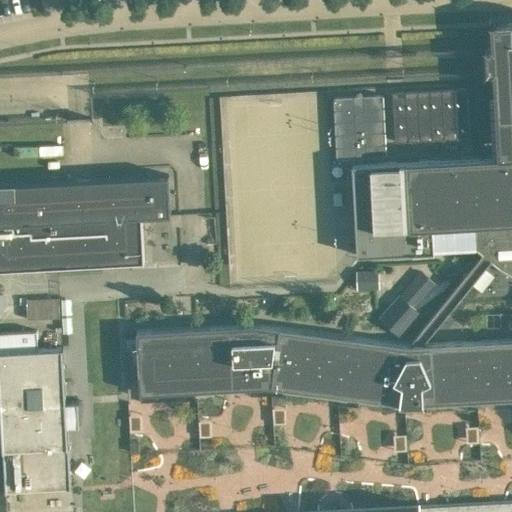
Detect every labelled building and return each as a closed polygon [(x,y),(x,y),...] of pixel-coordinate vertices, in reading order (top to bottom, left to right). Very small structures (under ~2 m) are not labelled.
[(487,70),(495,70),(499,155),(473,156),(353,163),(355,201),(358,254),(437,250),(478,247),(485,254),(468,275),(464,280),(412,343),(410,343),(280,326),(257,323),(139,331),(142,391),(272,385),(407,403),(511,397),(511,499),(284,511),(511,511),(511,17),(507,19),(501,20),(496,22),(492,23),(492,27),(493,47),(486,48),(487,70)] [(468,87),(393,91),(396,140),(470,136),(468,87)] [(384,91),(335,94),(339,155),(388,153),(384,91)] [(168,173),(0,182),(0,269),(98,264),(144,261),(141,214),(171,213),(168,173)] [(379,268),(356,269),(357,289),(380,288),(379,268)] [(399,295),(377,319),(391,331),(413,306),(417,310),(439,285),(421,268),(398,294),(399,295)] [(56,294),(23,295),(24,316),(57,315),(56,294)] [(66,400),(63,346),(38,347),(37,329),(0,330),(0,393),(3,448),(5,490),(71,487),(69,444),(68,423),(80,422),(79,399),(66,400)]
